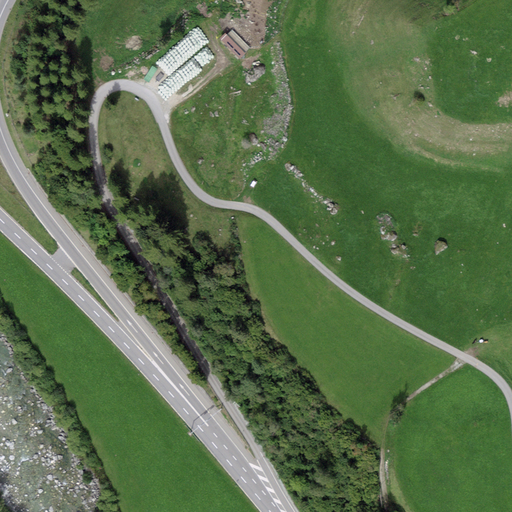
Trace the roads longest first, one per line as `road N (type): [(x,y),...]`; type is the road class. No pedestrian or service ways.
road 1 (track): [(297,511),(106,196),(92,117),(108,89),(136,87),(155,105),(191,185),(215,204),(264,214),(349,290),(504,381),(511,398)]
road 2 (trunk): [(199,423),(185,385),(72,251),(0,138)]
road 3 (primary): [(0,220),(199,423)]
road 4 (track): [(466,359),(393,411),(383,511)]
